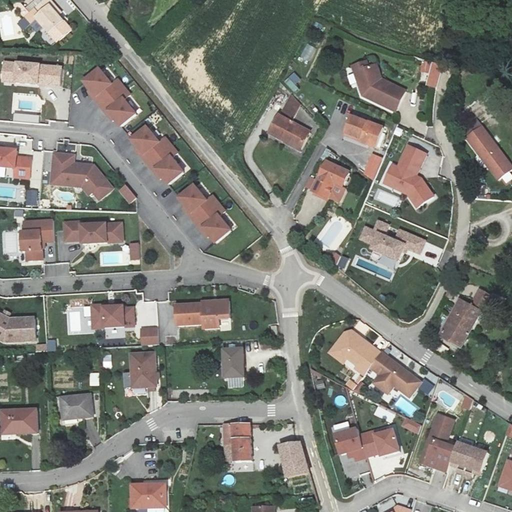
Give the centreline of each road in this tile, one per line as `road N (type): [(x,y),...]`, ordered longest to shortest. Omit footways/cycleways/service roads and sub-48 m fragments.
road 1 (unclassified): [(83,0),(282,240),(290,279)]
road 2 (residential): [(0,481),(70,473),(176,411),(300,406)]
road 3 (residential): [(409,344),(460,240),(460,183),(439,117),(446,66)]
road 4 (residential): [(203,267),(101,143),(0,128)]
road 5 (residential): [(0,287),(176,274)]
road 6 (residential): [(478,511),(399,485),(339,511)]
road 7 (unclassified): [(290,279),(316,278),(409,344)]
road 8 (unclassified): [(290,279),(300,406)]
road 9 (unclassified): [(409,344),(511,409)]
